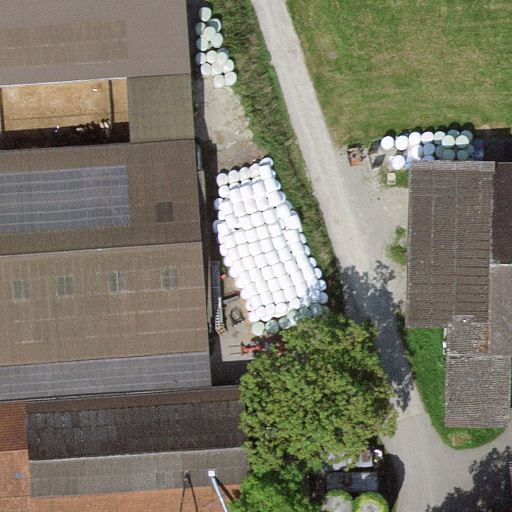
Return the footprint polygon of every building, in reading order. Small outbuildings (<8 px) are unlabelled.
[(189,0),(0,0),(0,94),(198,75),(189,0)] [(191,156),(0,168),(0,381),(204,369),(191,156)] [(511,182),(409,180),(405,340),(444,341),(442,432),(507,434),(509,365),(511,365),(511,182)] [(243,511),(234,385),(0,402),(0,511),(243,511)] [(511,511),(511,485),(495,488),(498,511),(511,511)]
